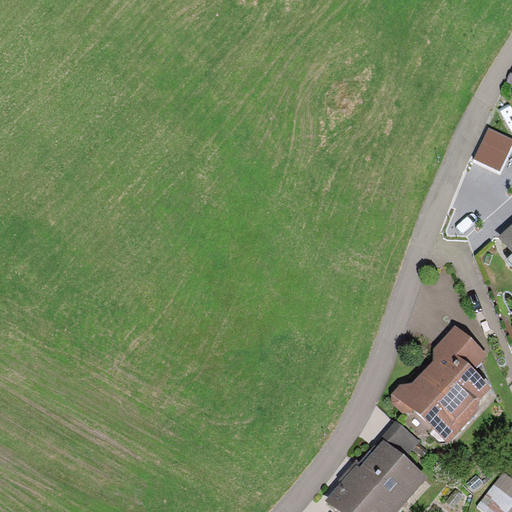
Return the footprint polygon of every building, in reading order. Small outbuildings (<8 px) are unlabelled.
[(511,224),(501,234),(511,246),(511,224)] [(443,350),(464,370),(481,351),(453,326),(441,339),(447,346),(443,350)] [(464,370),(443,350),(408,389),(402,384),(390,397),(404,409),(410,403),(441,431),(482,386),(464,370)] [(375,437),(382,443),(396,456),(416,435),(394,415),(375,437)] [(420,479),(396,456),(382,443),(332,496),(348,511),(377,511),(397,492),(403,498),(420,479)] [(500,511),(511,497),(511,477),(499,468),(473,502),(486,511),(500,511)]
